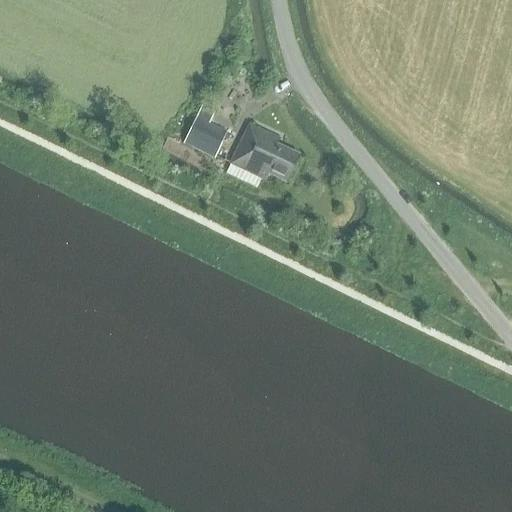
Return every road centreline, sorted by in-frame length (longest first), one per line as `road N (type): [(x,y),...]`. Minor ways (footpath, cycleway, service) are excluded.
road 1 (unclassified): [(511,342),(322,109),(298,69),(279,0)]
road 2 (track): [(0,457),(112,511)]
